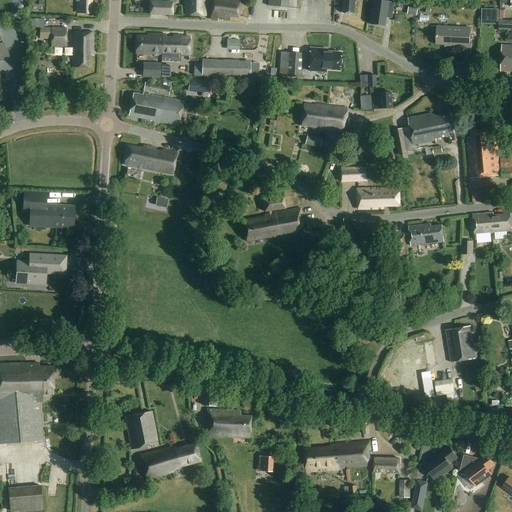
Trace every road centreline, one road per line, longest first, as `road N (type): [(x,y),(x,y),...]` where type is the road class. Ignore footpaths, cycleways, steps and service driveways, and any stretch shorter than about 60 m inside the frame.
road 1 (residential): [(511,206),(349,218),(267,167),(103,118)]
road 2 (residential): [(511,85),(437,79),(338,30),(114,21)]
road 3 (tertiary): [(94,351),(363,408)]
road 4 (unclassified): [(94,351),(103,118)]
road 5 (residential): [(363,408),(374,368),(400,334),(511,301)]
road 6 (unclassified): [(84,511),(94,351)]
road 7 (tertiary): [(363,408),(511,439)]
